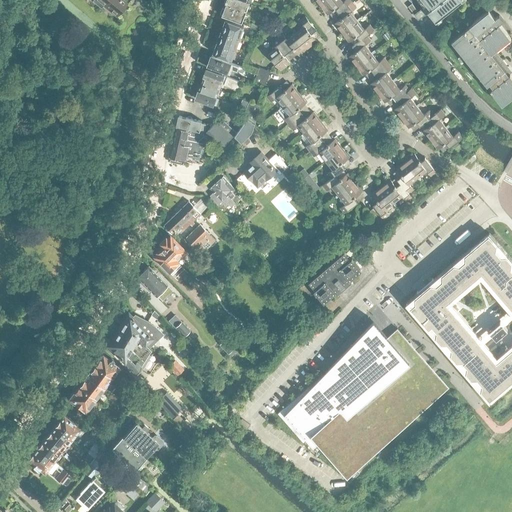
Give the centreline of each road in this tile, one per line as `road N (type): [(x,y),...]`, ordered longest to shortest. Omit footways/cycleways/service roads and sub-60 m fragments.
road 1 (residential): [(0,468),(124,275),(209,0)]
road 2 (residential): [(397,144),(373,164),(299,70),(325,51)]
road 3 (residential): [(506,198),(414,144),(397,144)]
